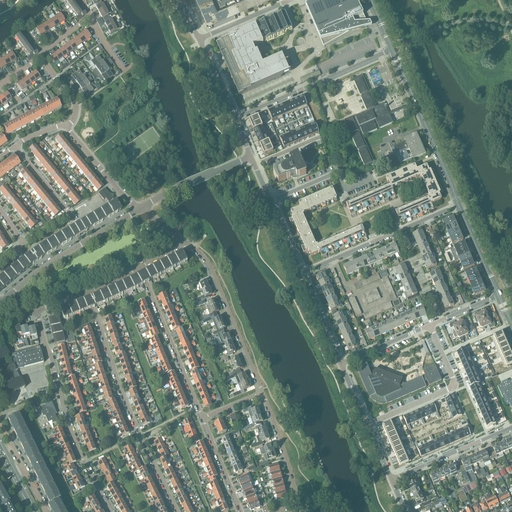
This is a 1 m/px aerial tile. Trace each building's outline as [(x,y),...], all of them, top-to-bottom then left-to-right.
[(77,17),(79,16),(81,15),(82,17),(86,14),(84,12),(83,13),(73,0),(63,0),(77,18),(77,17)] [(196,0),(199,4),(198,6),(200,7),(202,12),(201,14),(203,15),(207,24),(235,12),(240,10),(235,0),(196,0)] [(257,0),(235,0),(240,10),(243,9),(243,8),(255,3),(258,2),(257,0)] [(356,0),(316,0),(305,5),(323,47),(325,46),(349,32),(372,26),(370,21),(367,22),(366,20),(362,13),(359,6),(356,0)] [(96,12),(97,14),(108,8),(105,2),(103,4),(101,1),(94,5),(97,11),(96,12)] [(104,20),(109,17),(108,15),(111,13),(108,8),(97,14),(98,16),(99,15),(101,18),(102,18),(104,20)] [(60,14),(55,17),(60,24),(65,21),(60,14)] [(258,26),(256,27),(262,42),(265,41),(265,42),(292,30),(285,14),(258,26)] [(55,17),(50,21),(55,27),(60,24),(55,17)] [(105,30),(107,29),(117,23),(114,18),(110,20),(109,17),(104,20),(105,23),(104,23),(106,26),(104,28),(105,30)] [(50,21),(46,24),(50,31),(55,27),(50,21)] [(117,23),(107,29),(110,34),(120,29),(117,23)] [(46,24),(41,27),(45,34),(50,31),(46,24)] [(263,65),(260,59),(261,59),(260,59),(257,53),(258,53),(258,52),(257,52),(255,46),(263,43),(263,42),(263,43),(263,42),(262,42),(256,27),(256,26),(255,27),(253,28),(216,44),(217,44),(221,53),(220,53),(221,53),(223,60),(222,60),(224,60),(226,66),(225,67),(226,66),(229,72),(228,73),(229,73),(232,79),(231,79),(232,79),(235,86),(234,86),(235,86),(239,95),(238,95),(291,73),(290,72),(289,73),(286,66),(285,64),(286,64),(286,63),(285,64),(282,57),(283,57),(263,65)] [(45,34),(41,27),(36,30),(40,37),(45,34)] [(86,31),(81,34),(86,41),(91,37),(86,31)] [(29,56),(31,55),(33,54),(34,56),(38,53),(36,51),(35,52),(21,33),(15,38),(29,57),(29,56)] [(81,34),(77,38),(81,44),(86,41),(81,34)] [(77,38),(72,41),(77,48),(81,44),(77,38)] [(72,41),(67,45),(72,51),(77,48),(72,41)] [(67,45),(63,48),(68,55),(72,51),(67,45)] [(63,48),(58,52),(63,58),(68,55),(63,48)] [(58,52),(53,55),(58,61),(63,58),(58,52)] [(12,53),(7,56),(11,63),(16,60),(12,53)] [(58,61),(53,55),(49,58),(54,65),(58,61)] [(7,56),(2,59),(6,66),(11,63),(7,56)] [(98,56),(94,59),(102,69),(111,62),(109,59),(106,61),(104,59),(102,61),(98,56)] [(93,71),(90,73),(92,76),(102,69),(94,59),(90,62),(94,66),(91,68),(93,71)] [(111,62),(102,69),(109,79),(113,76),(109,71),(112,70),(110,67),(111,66),(110,65),(113,63),(111,62)] [(102,69),(92,76),(93,78),(95,76),(96,77),(97,77),(99,79),(101,81),(103,80),(105,82),(109,79),(102,69)] [(35,71),(31,75),(35,81),(40,78),(35,71)] [(79,71),(75,73),(82,83),(92,76),(90,73),(86,76),(85,73),(82,75),(79,71)] [(71,89),(72,91),(82,83),(75,73),(68,78),(74,85),(72,86),(73,87),(71,89)] [(31,75),(26,78),(31,85),(35,81),(31,75)] [(393,147),(392,142),(389,144),(393,154),(374,162),(362,136),(363,136),(364,136),(363,136),(377,130),(377,129),(379,128),(379,129),(393,123),(390,115),(401,111),(405,109),(403,106),(388,113),(386,108),(387,108),(386,107),(384,103),(376,107),(362,75),(354,79),(355,81),(354,82),(360,95),(361,95),(362,97),(361,98),(367,111),(367,113),(356,118),(355,116),(344,121),(345,121),(350,134),(351,134),(352,136),(351,137),(357,150),(358,150),(359,152),(358,153),(364,166),(365,166),(366,168),(375,165),(375,166),(375,167),(398,157),(393,147)] [(92,76),(82,83),(89,93),(93,90),(92,88),(94,86),(91,82),(92,81),(91,79),(93,78),(92,76)] [(26,78),(21,82),(26,88),(31,85),(26,78)] [(26,88),(21,82),(17,85),(21,92),(26,88)] [(82,83),(72,91),(74,92),(76,91),(77,92),(78,91),(81,96),(84,94),(86,96),(89,93),(82,83)] [(7,93),(2,96),(7,103),(11,99),(7,93)] [(303,97),(298,99),(302,108),(307,106),(303,97)] [(56,99),(30,112),(30,113),(34,122),(61,108),(57,99),(56,99)] [(298,99),(293,101),(297,111),(302,108),(298,99)] [(293,101),(288,104),(292,113),(297,111),(293,101)] [(288,104),(283,106),(287,115),(292,113),(288,104)] [(283,106),(278,108),(282,117),(287,115),(283,106)] [(278,108),(273,110),(277,119),(282,117),(278,108)] [(273,110),(269,112),(271,117),(271,119),(272,121),(277,119),(273,110)] [(34,122),(30,113),(3,127),(6,132),(4,133),(6,136),(8,135),(34,122)] [(258,119),(249,123),(251,128),(261,124),(258,119)] [(261,124),(251,128),(254,133),(263,129),(261,124)] [(316,126),(311,128),(315,137),(319,135),(316,126)] [(311,128),(306,130),(310,139),(315,137),(311,128)] [(263,129),(254,133),(256,137),(265,133),(263,129)] [(306,130),(301,132),(305,141),(310,139),(306,130)] [(301,132),(296,135),(300,144),(305,141),(301,132)] [(265,133),(256,137),(258,142),(267,138),(265,133)] [(55,140),(58,144),(64,140),(61,135),(55,140)] [(296,135),(291,137),(295,146),(300,144),(296,135)] [(416,135),(404,140),(405,142),(412,158),(413,160),(425,155),(424,154),(416,135)] [(291,137),(286,139),(290,148),(295,146),(291,137)] [(267,138),(258,142),(260,147),(269,143),(267,138)] [(286,139),(281,141),(285,150),(290,148),(286,139)] [(58,144),(62,149),(68,144),(64,140),(58,144)] [(412,158),(405,142),(393,147),(398,157),(400,163),(401,163),(412,158)] [(269,143),(260,147),(262,152),(271,148),(269,143)] [(62,149),(65,153),(71,148),(68,144),(62,149)] [(29,150),(32,154),(38,150),(35,145),(29,150)] [(65,153),(69,157),(75,152),(71,148),(65,153)] [(271,148),(262,152),(264,157),(273,153),(271,148)] [(32,154),(36,159),(42,154),(38,150),(32,154)] [(69,157),(73,162),(78,157),(75,152),(69,157)] [(36,159),(39,163),(45,158),(42,154),(36,159)] [(14,156),(6,161),(13,170),(20,164),(14,156)] [(279,182),(278,182),(279,182),(291,177),(291,176),(294,174),(294,175),(296,174),(297,177),(306,174),(304,170),(304,167),(303,165),(301,162),(300,160),(298,156),(290,160),(290,161),(291,164),(290,164),(290,166),(287,167),(286,165),(273,170),(273,171),(274,170),(279,182)] [(73,162),(76,166),(82,161),(78,157),(73,162)] [(39,163),(43,167),(49,163),(45,158),(39,163)] [(6,161),(0,165),(0,167),(5,175),(13,170),(6,161)] [(76,166),(80,170),(85,165),(82,161),(76,166)] [(43,167),(47,172),(52,167),(49,163),(43,167)] [(80,170),(83,174),(89,170),(85,165),(80,170)] [(414,178),(419,176),(416,171),(414,166),(411,168),(412,170),(412,171),(412,172),(411,173),(414,178)] [(416,171),(419,176),(420,177),(421,177),(423,181),(433,177),(436,176),(433,170),(429,172),(427,166),(416,171)] [(47,172),(50,176),(56,171),(52,167),(47,172)] [(404,171),(408,181),(414,178),(411,173),(412,172),(412,171),(412,170),(411,168),(404,171)] [(19,174),(23,178),(29,173),(25,169),(19,174)] [(83,174),(87,179),(93,174),(89,170),(83,174)] [(50,176),(54,180),(59,175),(56,171),(50,176)] [(397,186),(408,181),(404,171),(393,176),(397,186)] [(23,178),(26,182),(32,178),(29,173),(23,178)] [(87,179),(90,183),(96,178),(93,174),(87,179)] [(54,180),(57,185),(63,180),(59,175),(54,180)] [(392,188),(397,186),(393,176),(386,179),(389,185),(390,184),(392,188)] [(433,177),(423,181),(427,192),(438,187),(433,177)] [(26,182),(30,187),(36,182),(32,178),(26,182)] [(90,183),(94,187),(100,183),(96,178),(90,183)] [(57,185),(61,189),(66,184),(63,180),(57,185)] [(30,187),(33,191),(39,186),(36,182),(30,187)] [(100,183),(94,187),(98,192),(103,187),(100,183)] [(61,189),(64,193),(70,188),(66,184),(61,189)] [(379,189),(384,201),(395,196),(392,188),(390,184),(389,185),(385,187),(384,185),(381,186),(382,188),(379,189)] [(0,189),(0,192),(2,195),(8,190),(5,186),(0,189)] [(33,191),(37,195),(43,191),(39,186),(33,191)] [(440,186),(438,187),(427,192),(429,196),(428,197),(431,204),(441,200),(439,194),(443,192),(440,186)] [(64,193),(68,197),(74,193),(70,188),(64,193)] [(368,194),(373,206),(384,201),(379,189),(376,191),(375,188),(370,191),(371,193),(368,194)] [(106,208),(100,211),(105,220),(121,211),(119,208),(118,206),(116,203),(117,202),(115,200),(113,199),(104,189),(98,194),(103,200),(104,200),(106,203),(107,201),(109,203),(110,205),(108,206),(108,205),(105,207),(106,208)] [(337,199),(332,189),(321,194),(325,204),(337,199)] [(2,195),(6,199),(12,195),(8,190),(2,195)] [(37,195),(41,200),(46,195),(43,191),(37,195)] [(68,197),(71,202),(77,197),(74,193),(68,197)] [(357,199),(362,210),(373,206),(368,194),(365,195),(364,193),(359,195),(360,198),(357,199)] [(321,194),(310,198),(314,209),(325,204),(321,194)] [(6,199),(9,204),(15,199),(12,195),(6,199)] [(41,200),(44,204),(50,199),(46,195),(41,200)] [(433,208),(431,204),(428,197),(425,198),(424,196),(419,198),(420,200),(417,202),(422,213),(433,208)] [(77,197),(71,202),(75,206),(81,201),(77,197)] [(310,198),(299,203),(301,208),(303,213),(306,212),(307,212),(314,209),(310,198)] [(346,204),(351,215),(362,210),(357,199),(354,200),(353,198),(348,200),(349,202),(346,204)] [(9,204),(13,208),(19,203),(15,199),(9,204)] [(44,204),(48,208),(53,203),(50,199),(44,204)] [(406,207),(411,218),(422,213),(417,202),(414,203),(413,201),(408,203),(409,205),(406,207)] [(13,208),(17,212),(22,208),(19,203),(13,208)] [(48,208),(51,212),(57,208),(53,203),(48,208)] [(395,211),(400,223),(411,218),(406,207),(403,208),(402,205),(397,208),(398,210),(395,211)] [(17,212),(20,217),(26,212),(22,208),(17,212)] [(57,208),(51,212),(55,217),(61,212),(57,208)] [(289,219),(292,225),(294,224),(305,220),(303,215),(304,215),(303,213),(301,208),(291,212),(293,217),(289,219)] [(91,217),(85,220),(90,229),(105,220),(100,211),(93,215),(93,214),(91,215),(91,217)] [(20,217),(24,221),(29,216),(26,212),(20,217)] [(24,221),(27,225),(33,220),(29,216),(24,221)] [(444,228),(456,223),(455,223),(453,218),(453,217),(439,223),(441,226),(444,225),(445,227),(444,228)] [(33,220),(27,225),(31,230),(37,225),(33,220)] [(81,222),(81,223),(86,231),(86,232),(87,231),(90,229),(85,220),(81,223),(81,222)] [(305,220),(294,224),(299,235),(309,230),(305,220)] [(76,225),(72,227),(72,228),(77,236),(78,236),(78,237),(82,234),(86,232),(86,231),(81,223),(81,222),(76,225)] [(447,233),(458,229),(458,228),(458,229),(455,223),(456,223),(444,228),(445,228),(447,233)] [(366,237),(361,226),(358,227),(357,225),(352,227),(353,230),(350,231),(355,242),(366,237)] [(60,236),(53,239),(59,248),(77,237),(78,237),(78,236),(77,236),(72,228),(72,227),(72,228),(62,234),(61,233),(59,234),(60,236)] [(449,239),(461,234),(460,234),(458,229),(447,233),(447,234),(448,233),(450,239),(449,239)] [(299,235),(304,246),(314,241),(309,230),(299,235)] [(355,242),(350,231),(347,232),(346,230),(341,232),(342,234),(339,236),(344,247),(355,242)] [(415,241),(424,237),(421,231),(422,231),(412,235),(413,235),(415,240),(415,241)] [(344,247),(339,236),(336,237),(335,234),(330,237),(331,239),(328,240),(333,252),(344,247)] [(452,245),(462,241),(463,240),(462,240),(460,235),(461,234),(449,239),(450,239),(452,244),(452,245)] [(415,241),(418,246),(426,243),(424,237),(415,241)] [(45,245),(38,248),(44,257),(59,248),(53,239),(47,243),(46,242),(44,243),(45,245)] [(333,252),(328,240),(325,242),(324,239),(319,241),(320,244),(317,245),(320,252),(322,257),(333,252)] [(5,241),(0,244),(0,247),(2,250),(8,246),(5,241)] [(320,252),(317,245),(316,246),(314,241),(304,246),(301,247),(304,253),(308,251),(310,256),(320,252)] [(420,252),(429,248),(426,243),(418,246),(420,252)] [(456,253),(467,249),(467,248),(466,249),(464,243),(463,243),(454,247),(453,248),(454,248),(456,253)] [(395,244),(389,247),(393,255),(399,253),(395,244)] [(383,249),(387,258),(393,255),(389,247),(384,249),(383,249)] [(30,254),(23,259),(30,267),(44,257),(38,248),(32,253),(31,252),(29,253),(30,254)] [(420,252),(423,258),(431,254),(429,248),(420,252)] [(383,249),(378,252),(382,260),(387,258),(383,249)] [(458,259),(469,254),(466,249),(467,249),(456,253),(456,254),(456,253),(459,259),(458,259)] [(183,252),(168,260),(173,269),(187,261),(183,252)] [(372,253),(372,254),(376,263),(382,260),(378,252),(372,254),(372,253)] [(372,254),(366,257),(370,265),(376,263),(372,254)] [(425,263),(425,264),(434,260),(431,254),(423,258),(425,263)] [(460,265),(461,265),(472,260),(471,260),(469,255),(469,254),(458,259),(459,259),(461,264),(460,265)] [(361,258),(360,258),(364,268),(370,265),(366,257),(361,259),(361,258)] [(361,259),(355,262),(359,270),(364,268),(360,258),(360,259),(361,259)] [(16,265),(10,270),(16,278),(30,267),(23,259),(18,264),(17,263),(15,264),(16,265)] [(168,260),(153,268),(158,277),(173,269),(168,260)] [(434,260),(425,264),(425,263),(428,269),(427,269),(437,265),(436,265),(434,260)] [(464,270),(472,267),(474,266),(474,265),(474,266),(471,260),(472,260),(461,265),(464,270),(463,270),(463,271),(464,270)] [(349,263),(353,273),(359,270),(355,262),(350,264),(349,263)] [(353,273),(349,263),(349,264),(344,266),(343,266),(347,276),(348,275),(347,275),(353,273)] [(396,269),(398,275),(407,271),(404,266),(405,265),(395,269),(395,270),(396,269)] [(153,268),(146,272),(151,281),(158,277),(153,268)] [(467,279),(478,274),(477,274),(475,269),(476,269),(476,268),(473,270),(465,273),(464,273),(464,274),(465,273),(467,279)] [(0,291),(0,292),(0,291),(16,278),(10,270),(4,275),(3,274),(1,275),(2,276),(0,278),(0,291)] [(432,280),(432,281),(441,277),(439,271),(439,270),(430,275),(432,280)] [(398,275),(401,281),(409,277),(407,271),(408,271),(407,271),(398,275)] [(142,274),(138,276),(143,285),(146,283),(151,281),(146,272),(142,274)] [(318,283),(328,279),(325,273),(316,277),(319,282),(318,283)] [(469,285),(481,280),(480,280),(478,275),(478,274),(467,279),(470,284),(469,285)] [(138,276),(130,280),(135,289),(143,285),(138,276)] [(401,281),(403,286),(412,282),(409,277),(401,281)] [(433,280),(435,286),(444,282),(441,277),(432,281),(433,280)] [(319,283),(321,288),(330,285),(328,279),(318,283),(319,283)] [(130,280),(115,287),(120,296),(135,289),(130,280)] [(472,290),(483,286),(483,285),(482,286),(480,280),(481,280),(469,285),(470,285),(472,290)] [(186,286),(183,287),(184,290),(187,289),(189,288),(197,284),(196,281),(187,285),(186,286)] [(200,291),(202,290),(209,288),(206,281),(200,283),(198,284),(199,288),(198,288),(200,291)] [(403,286),(406,292),(414,288),(412,283),(412,282),(403,286)] [(437,292),(446,288),(444,282),(435,286),(437,292)] [(323,294),(332,290),(330,285),(321,288),(324,294),(323,294)] [(483,286),(472,290),(472,291),(472,290),(475,296),(474,296),(486,291),(485,291),(483,286)] [(115,287),(101,294),(105,303),(120,296),(115,287)] [(194,300),(195,304),(204,301),(204,300),(210,297),(209,295),(212,294),(209,288),(202,290),(205,296),(194,300)] [(414,288),(406,292),(408,298),(417,294),(414,288)] [(438,292),(440,297),(449,294),(446,288),(437,292),(438,292)] [(324,294),(326,300),(335,296),(332,290),(323,294),(324,294)] [(159,296),(161,302),(168,299),(166,293),(159,296)] [(101,294),(93,297),(96,307),(105,303),(101,294)] [(442,303),(451,299),(449,294),(440,297),(442,303)] [(328,305),(328,306),(337,302),(335,296),(326,300),(329,305),(328,305)] [(89,299),(84,301),(88,310),(93,308),(96,307),(93,297),(89,299)] [(161,302),(164,307),(170,305),(170,304),(173,303),(171,300),(170,298),(168,299),(161,302)] [(451,299),(442,303),(443,303),(445,309),(454,305),(451,299)] [(138,303),(140,309),(147,306),(145,300),(138,303)] [(207,309),(210,308),(216,306),(214,300),(208,302),(209,306),(206,307),(207,309)] [(84,301),(77,304),(80,313),(88,310),(84,301)] [(337,302),(328,306),(329,305),(331,311),(340,307),(337,302)] [(63,315),(63,316),(64,319),(65,319),(80,313),(77,304),(61,310),(62,313),(63,315)] [(164,307),(166,313),(173,311),(170,305),(164,307)] [(140,309),(143,315),(149,312),(147,306),(140,309)] [(219,311),(216,306),(210,308),(207,309),(209,315),(203,317),(204,320),(217,315),(216,312),(219,311)] [(422,307),(416,309),(420,318),(426,316),(422,306),(422,307)] [(482,312),(480,313),(483,320),(489,318),(486,312),(489,311),(488,309),(487,308),(482,311),(482,312)] [(416,309),(411,312),(415,321),(415,320),(420,318),(416,309)] [(166,313),(169,319),(175,316),(173,311),(166,313)] [(143,315),(145,320),(152,318),(149,312),(143,315)] [(336,322),(336,323),(345,319),(342,313),(343,313),(343,312),(333,317),(334,317),(336,322)] [(411,312),(405,314),(409,323),(414,320),(415,321),(411,312)] [(476,323),(478,322),(483,320),(480,313),(478,314),(478,312),(475,313),(476,315),(476,317),(474,318),(476,323)] [(405,314),(399,317),(403,326),(404,326),(403,325),(409,323),(405,314)] [(215,326),(223,322),(221,317),(218,318),(217,315),(204,320),(202,321),(204,324),(212,320),(215,326)] [(59,316),(49,319),(51,327),(61,325),(60,321),(62,320),(61,317),(59,318),(59,316)] [(169,319),(171,325),(177,322),(175,316),(169,319)] [(105,319),(107,325),(114,323),(112,317),(105,319)] [(399,317),(394,319),(397,328),(403,325),(403,326),(399,317)] [(145,320),(148,326),(154,323),(152,318),(145,320)] [(489,318),(483,320),(486,327),(488,326),(490,329),(495,327),(495,325),(494,321),(491,323),(489,318)] [(336,322),(339,328),(347,324),(345,319),(336,323),(336,322)] [(394,319),(388,322),(392,331),(392,330),(397,328),(394,319)] [(460,322),(458,323),(461,330),(468,326),(466,322),(466,321),(465,321),(464,322),(462,321),(461,319),(459,320),(460,322)] [(483,320),(478,322),(480,328),(482,328),(483,330),(485,329),(484,327),(486,327),(483,320)] [(177,322),(171,325),(173,331),(180,328),(177,322)] [(226,328),(223,322),(215,326),(214,326),(217,332),(213,333),(214,336),(224,332),(223,329),(226,328)] [(388,322),(382,324),(386,333),(392,330),(392,331),(388,322)] [(453,327),(455,332),(461,330),(458,323),(456,324),(455,322),(450,324),(449,326),(450,328),(453,327)] [(107,325),(109,331),(116,329),(114,323),(107,325)] [(148,326),(150,332),(156,329),(154,323),(148,326)] [(340,334),(341,334),(350,330),(347,324),(339,328),(341,334),(340,334)] [(382,324),(377,327),(381,336),(381,335),(386,333),(382,324)] [(51,327),(53,336),(63,333),(61,325),(51,327)] [(468,326),(461,330),(463,336),(465,336),(467,339),(469,338),(468,334),(468,333),(468,332),(471,331),(469,326),(468,326)] [(14,338),(15,341),(16,345),(17,348),(17,349),(18,349),(19,349),(25,348),(20,329),(19,327),(12,329),(12,328),(12,329),(14,338)] [(26,327),(20,329),(25,348),(28,347),(26,339),(29,338),(27,330),(27,327),(26,327)] [(84,329),(86,335),(93,333),(91,327),(84,329)] [(109,331),(111,337),(118,335),(116,331),(122,329),(121,327),(116,329),(109,331)] [(377,327),(371,329),(375,338),(380,335),(381,336),(377,327)] [(34,328),(27,330),(29,338),(31,346),(33,345),(32,341),(37,339),(34,328)] [(176,331),(178,337),(185,334),(182,328),(176,331)] [(156,329),(150,332),(152,338),(159,335),(156,329)] [(375,338),(371,329),(365,332),(365,331),(369,341),(369,340),(375,338)] [(341,334),(344,339),(352,336),(350,330),(341,334)] [(461,330),(455,332),(452,333),(455,338),(457,337),(459,338),(460,340),(462,339),(461,337),(463,336),(461,330)] [(65,342),(59,343),(59,346),(75,342),(73,332),(69,333),(70,337),(68,337),(67,332),(66,333),(63,334),(65,342)] [(496,333),(493,334),(494,336),(493,336),(496,341),(504,337),(502,332),(497,334),(496,333)] [(56,344),(59,343),(65,342),(63,334),(63,333),(53,336),(55,344),(56,344)] [(86,335),(88,341),(95,339),(93,333),(86,335)] [(222,344),(224,343),(231,340),(228,335),(226,336),(224,333),(215,337),(216,339),(219,338),(221,344),(222,344)] [(178,337),(181,342),(187,340),(185,334),(178,337)] [(111,337),(113,343),(119,340),(118,335),(111,337)] [(345,345),(355,341),(352,336),(344,339),(346,345),(345,345)] [(150,340),(153,345),(160,343),(157,337),(150,340)] [(504,337),(496,341),(498,346),(507,342),(504,337)] [(85,349),(90,347),(97,345),(95,339),(88,341),(89,344),(87,345),(87,346),(84,347),(80,348),(81,350),(85,349)] [(113,343),(115,349),(121,346),(119,340),(113,343)] [(181,342),(183,348),(190,345),(187,340),(181,342)] [(224,343),(227,348),(233,346),(231,340),(224,343)] [(355,341),(345,345),(346,345),(349,351),(348,351),(358,347),(357,347),(355,341)] [(507,342),(498,346),(500,351),(509,347),(507,342)] [(153,345),(155,351),(162,348),(160,343),(153,345)] [(83,356),(92,353),(99,351),(97,345),(90,347),(91,350),(89,351),(89,352),(82,354),(83,356)] [(183,348),(185,354),(192,351),(190,345),(183,348)] [(121,346),(115,349),(117,355),(123,352),(121,346)] [(233,346),(227,348),(229,354),(218,359),(213,361),(215,363),(224,359),(225,363),(226,362),(226,361),(229,360),(227,358),(228,357),(233,355),(233,354),(233,353),(235,352),(233,346)] [(20,380),(16,372),(17,371),(16,370),(18,369),(43,362),(39,347),(10,355),(9,355),(7,352),(4,347),(0,349),(0,377),(4,386),(0,389),(0,394),(2,399),(25,388),(21,379),(20,380)] [(462,350),(456,352),(458,357),(467,353),(465,348),(464,348),(464,347),(461,348),(462,350)] [(509,347),(500,351),(502,356),(511,352),(509,347)] [(155,351),(158,357),(164,354),(162,348),(155,351)] [(92,353),(94,359),(101,357),(99,351),(92,353)] [(118,355),(120,361),(127,359),(127,358),(126,355),(128,355),(128,354),(131,353),(130,351),(127,352),(125,353),(118,355)] [(185,354),(188,360),(194,357),(192,351),(185,354)] [(511,354),(511,352),(502,356),(504,361),(511,357),(511,354)] [(467,353),(458,357),(461,362),(469,358),(467,353)] [(158,357),(160,363),(167,360),(164,354),(158,357)] [(101,357),(94,359),(96,365),(102,363),(101,357)] [(120,361),(122,367),(129,364),(128,361),(130,360),(133,359),(132,357),(127,358),(127,359),(120,361)] [(188,360),(190,365),(197,363),(194,357),(188,360)] [(231,360),(234,365),(240,363),(238,357),(231,360)] [(469,358),(461,362),(463,367),(471,363),(469,358)] [(160,363),(162,369),(169,366),(167,360),(160,363)] [(197,363),(190,365),(193,371),(199,369),(197,363)] [(236,371),(240,369),(242,368),(240,363),(234,365),(236,371)] [(471,363),(463,367),(465,372),(474,368),(471,363)] [(96,372),(103,370),(101,364),(94,366),(96,370),(93,370),(94,371),(95,373),(96,372)] [(122,367),(124,372),(131,370),(129,364),(122,367)] [(369,397),(371,397),(372,398),(372,399),(373,400),(374,401),(375,401),(376,402),(377,402),(378,403),(379,403),(380,403),(381,403),(382,403),(383,403),(384,403),(385,403),(386,402),(387,404),(426,387),(424,382),(427,381),(429,386),(441,380),(435,365),(422,370),(425,376),(422,377),(421,377),(405,384),(401,382),(399,382),(399,380),(377,371),(376,373),(374,372),(369,370),(367,364),(357,368),(357,369),(357,368),(369,397)] [(169,366),(162,369),(165,374),(172,372),(169,366)] [(474,368),(465,372),(467,377),(476,373),(474,368)] [(98,378),(105,376),(103,370),(96,372),(98,375),(96,376),(96,377),(96,379),(98,378)] [(124,372),(126,378),(133,376),(131,370),(124,372)] [(193,379),(200,376),(202,376),(205,374),(204,372),(199,374),(197,371),(191,373),(193,379)] [(168,375),(170,380),(177,378),(174,372),(168,375)] [(227,381),(235,378),(242,375),(241,372),(231,376),(225,379),(222,380),(223,383),(226,381),(227,381)] [(476,373),(467,377),(469,382),(478,378),(476,373)] [(126,378),(128,384),(135,382),(133,378),(139,376),(138,374),(135,375),(133,376),(126,378)] [(238,385),(238,384),(247,381),(245,374),(242,375),(235,378),(238,385)] [(100,384),(107,381),(105,376),(98,378),(100,384)] [(193,379),(196,385),(202,382),(201,379),(200,376),(193,379)] [(68,379),(70,385),(79,382),(78,379),(76,380),(75,377),(68,379)] [(170,380),(172,386),(179,383),(177,378),(170,380)] [(478,378),(469,382),(471,387),(478,384),(480,383),(478,378)] [(510,404),(511,409),(511,379),(508,382),(507,380),(501,382),(502,384),(497,386),(506,406),(509,404),(510,404)] [(102,390),(109,387),(107,381),(100,384),(101,387),(99,387),(100,388),(96,389),(97,391),(100,390),(102,390)] [(247,381),(238,384),(241,391),(233,394),(230,396),(231,399),(234,397),(245,393),(244,390),(250,387),(247,381)] [(70,385),(72,391),(79,388),(77,385),(80,384),(79,382),(70,385)] [(135,382),(128,384),(130,390),(137,388),(135,382)] [(198,391),(205,388),(207,387),(206,385),(204,386),(202,382),(196,385),(198,391)] [(172,386),(175,392),(181,389),(179,383),(172,386)] [(471,387),(469,388),(471,393),(480,389),(478,384),(471,387)] [(102,396),(104,395),(111,393),(109,387),(102,390),(103,393),(101,394),(102,394),(102,396)] [(72,391),(74,397),(81,394),(79,388),(72,391)] [(198,391),(200,396),(207,394),(205,388),(198,391)] [(129,392),(131,398),(138,395),(136,389),(129,392)] [(175,392),(177,398),(184,395),(181,389),(175,392)] [(480,389),(471,393),(474,398),(482,394),(480,389)] [(74,397),(76,403),(83,400),(81,397),(87,395),(86,393),(83,394),(81,394),(74,397)] [(104,395),(106,401),(113,399),(111,393),(104,395)] [(200,396),(203,402),(209,399),(207,394),(200,396)] [(482,394),(474,398),(476,403),(484,399),(482,394)] [(131,398),(134,403),(140,401),(138,395),(131,398)] [(173,403),(174,405),(177,404),(186,401),(184,395),(177,398),(178,401),(173,403)] [(444,397),(439,399),(442,405),(446,403),(451,402),(455,400),(453,395),(444,398),(444,397)] [(134,403),(136,409),(143,406),(141,403),(143,402),(146,400),(145,398),(142,400),(140,401),(134,403)] [(111,408),(117,405),(115,399),(108,402),(110,406),(108,407),(109,409),(111,408)] [(209,399),(203,402),(205,408),(212,405),(209,399)] [(484,399),(476,403),(478,407),(487,404),(484,399)] [(76,403),(78,408),(85,406),(87,405),(86,403),(84,404),(83,400),(76,403)] [(451,402),(446,403),(448,408),(453,407),(455,412),(459,410),(457,405),(455,400),(451,402)] [(177,404),(174,405),(175,408),(180,406),(182,409),(188,407),(186,401),(177,404)] [(57,413),(56,411),(53,404),(52,402),(51,403),(39,408),(43,417),(45,416),(48,423),(52,421),(53,424),(58,421),(55,414),(57,413)] [(430,410),(425,412),(427,416),(432,414),(435,413),(437,412),(435,407),(433,403),(428,405),(430,410)] [(487,404),(478,407),(480,412),(489,409),(487,404)] [(113,413),(120,411),(117,405),(111,408),(113,413)] [(423,407),(418,410),(420,414),(422,418),(420,419),(421,422),(423,421),(422,418),(427,416),(425,412),(430,410),(428,405),(423,407)] [(85,406),(78,408),(80,414),(87,412),(85,406)] [(136,409),(138,415),(145,412),(143,406),(136,409)] [(453,407),(448,408),(451,413),(452,417),(450,418),(450,420),(453,419),(457,417),(462,415),(459,410),(455,412),(453,407)] [(251,415),(251,418),(261,415),(258,408),(251,411),(252,415),(251,415)] [(138,415),(141,420),(148,418),(146,414),(148,414),(148,413),(153,411),(152,409),(147,411),(145,412),(138,415)] [(489,409),(480,412),(482,417),(491,414),(489,409)] [(415,416),(410,418),(412,423),(417,421),(420,419),(422,418),(420,414),(418,410),(413,412),(415,416)] [(115,419),(122,416),(120,411),(113,413),(115,419)] [(408,414),(403,416),(405,421),(407,425),(408,427),(410,427),(408,424),(412,423),(410,418),(415,416),(413,412),(408,414)] [(76,418),(78,423),(85,421),(83,417),(89,415),(88,413),(85,414),(83,415),(76,418)] [(26,428),(19,414),(9,420),(11,424),(12,423),(13,425),(12,426),(13,428),(14,428),(15,430),(14,430),(16,434),(26,428)] [(491,414),(482,417),(484,422),(493,419),(491,414)] [(246,430),(255,427),(261,425),(260,422),(263,421),(261,415),(251,418),(250,418),(252,424),(248,426),(248,427),(245,428),(246,430)] [(118,425),(124,422),(122,416),(115,419),(117,422),(115,423),(115,424),(116,426),(118,425)] [(148,418),(141,420),(143,426),(150,423),(148,418)] [(183,421),(186,427),(193,424),(190,418),(183,421)] [(493,419),(484,422),(487,428),(492,425),(493,427),(495,425),(495,424),(493,419)] [(215,423),(217,429),(224,426),(222,420),(215,423)] [(387,423),(382,425),(384,430),(393,427),(391,421),(390,422),(389,420),(387,421),(387,423)] [(78,423),(80,429),(87,427),(85,421),(78,423)] [(466,421),(459,424),(461,428),(463,433),(465,437),(470,435),(468,430),(466,426),(468,425),(466,421)] [(118,431),(120,431),(127,428),(124,422),(118,425),(119,429),(117,429),(118,431)] [(186,427),(188,433),(195,430),(193,424),(186,427)] [(80,429),(83,435),(89,432),(88,428),(90,428),(89,426),(87,427),(80,429)] [(224,426),(217,429),(219,434),(227,431),(224,426)] [(255,427),(246,430),(245,430),(245,431),(242,432),(243,436),(246,435),(246,433),(256,430),(255,427)] [(257,433),(259,436),(267,433),(265,427),(257,429),(259,433),(257,433)] [(393,427),(384,430),(386,435),(395,432),(393,427)] [(33,443),(26,428),(16,434),(17,438),(19,437),(20,439),(19,440),(20,442),(21,442),(22,444),(21,444),(22,448),(33,443)] [(55,431),(57,436),(64,433),(61,428),(55,431)] [(122,434),(120,435),(121,437),(123,436),(129,433),(127,428),(120,431),(122,434)] [(458,435),(453,437),(455,441),(460,439),(465,437),(463,433),(461,428),(456,430),(458,435)] [(188,433),(190,439),(197,436),(195,430),(188,433)] [(447,431),(445,432),(446,435),(448,439),(450,443),(455,441),(453,437),(458,435),(456,430),(451,432),(448,434),(447,431)] [(83,435),(85,441),(91,438),(90,434),(92,433),(91,432),(89,432),(83,435)] [(395,432),(386,435),(388,440),(397,437),(395,432)] [(57,436),(60,442),(66,439),(64,433),(57,436)] [(267,433),(259,436),(260,439),(261,439),(262,442),(270,439),(267,433)] [(443,441),(438,443),(440,448),(445,445),(450,443),(448,439),(446,435),(441,437),(443,441)] [(197,436),(190,439),(192,445),(199,442),(197,436)] [(222,440),(224,446),(231,443),(229,437),(222,440)] [(397,437),(388,440),(391,445),(399,442),(397,437)] [(432,438),(430,439),(431,441),(432,441),(435,450),(440,448),(438,443),(443,441),(441,437),(436,439),(433,440),(432,438)] [(85,441),(87,446),(94,444),(91,438),(85,441)] [(155,441),(157,447),(164,444),(161,438),(155,441)] [(60,442),(62,448),(69,445),(66,439),(60,442)] [(428,448),(423,450),(425,454),(430,452),(435,450),(432,441),(431,441),(427,443),(428,448)] [(196,444),(199,450),(205,448),(203,442),(196,444)] [(399,442),(391,445),(393,450),(401,446),(399,442)] [(505,442),(499,445),(502,453),(508,450),(505,442)] [(40,457),(33,443),(22,448),(24,452),(26,451),(27,453),(26,454),(27,456),(28,456),(29,458),(28,458),(29,462),(40,457)] [(94,444),(87,446),(89,452),(96,450),(95,447),(97,446),(96,445),(96,443),(94,444)] [(224,446),(226,451),(233,448),(231,443),(224,446)] [(417,444),(415,445),(416,448),(418,452),(420,456),(425,454),(423,450),(428,448),(427,443),(422,445),(418,447),(417,444)] [(157,447),(160,452),(166,449),(164,444),(157,447)] [(62,448),(65,453),(71,450),(69,445),(62,448)] [(264,451),(265,454),(274,451),(272,445),(264,448),(265,451),(264,451)] [(493,447),(495,452),(496,455),(502,453),(499,445),(493,447)] [(125,449),(127,454),(134,451),(131,446),(125,449)] [(401,446),(393,450),(395,455),(404,451),(401,446)] [(199,450),(201,456),(208,453),(205,448),(199,450)] [(226,451),(229,457),(236,454),(233,448),(226,451)] [(166,449),(160,452),(163,458),(169,455),(166,449)] [(65,453),(67,459),(74,456),(71,450),(65,453)] [(127,454),(130,460),(137,457),(134,451),(127,454)] [(274,451),(265,454),(263,455),(266,461),(268,461),(276,458),(274,451)] [(404,451),(395,455),(397,460),(406,456),(404,451)] [(485,451),(479,453),(483,461),(488,459),(487,455),(485,451)] [(201,456),(203,462),(210,459),(208,453),(201,456)] [(479,453),(473,456),(477,464),(483,461),(479,453)] [(229,457),(231,462),(238,459),(236,454),(229,457)] [(69,463),(67,463),(68,465),(70,465),(76,462),(74,456),(67,459),(69,463)] [(406,456),(397,460),(399,465),(405,463),(405,464),(408,463),(407,462),(408,462),(406,456)] [(473,456),(467,459),(471,466),(477,464),(473,456)] [(47,471),(40,457),(29,462),(31,466),(33,465),(34,467),(33,468),(34,470),(35,470),(36,472),(35,472),(36,476),(47,471)] [(130,460),(133,466),(139,462),(137,457),(130,460)] [(160,460),(163,466),(169,463),(166,457),(160,460)] [(98,462),(101,467),(107,464),(104,458),(98,462)] [(203,462),(206,468),(212,465),(210,459),(203,462)] [(231,462),(233,468),(240,465),(238,459),(231,462)] [(461,461),(463,465),(465,469),(471,466),(467,459),(461,461)] [(139,462),(133,466),(135,471),(142,468),(139,462)] [(163,466),(165,471),(172,468),(169,463),(163,466)] [(268,467),(270,474),(280,471),(279,468),(280,467),(279,464),(270,467),(269,463),(265,465),(266,467),(267,468),(268,467)] [(67,467),(70,473),(76,470),(73,464),(67,467)] [(101,467),(104,473),(110,469),(107,464),(101,467)] [(454,464),(447,467),(451,475),(457,472),(455,469),(454,464)] [(206,468),(208,473),(215,471),(212,465),(206,468)] [(240,465),(233,468),(236,474),(243,471),(240,465)] [(142,476),(148,473),(146,467),(139,470),(141,474),(139,475),(140,477),(142,476)] [(447,467),(441,470),(445,478),(451,475),(447,467)] [(165,471),(168,477),(174,474),(172,468),(165,471)] [(104,473),(107,478),(113,475),(110,469),(104,473)] [(70,473),(73,479),(79,475),(76,470),(70,473)] [(441,470),(435,472),(439,480),(445,478),(441,470)] [(54,485),(47,471),(36,476),(38,480),(39,479),(40,481),(39,482),(41,484),(42,484),(43,486),(41,486),(43,490),(54,485)] [(215,471),(208,473),(212,482),(216,480),(215,477),(217,476),(215,471)] [(239,482),(240,485),(252,481),(249,474),(248,471),(243,474),(244,476),(236,479),(238,483),(239,482)] [(270,474),(272,481),(283,478),(282,474),(281,475),(280,471),(270,474)] [(429,475),(434,485),(440,483),(439,480),(435,472),(429,475)] [(145,482),(151,478),(148,473),(142,476),(144,480),(142,481),(143,483),(145,482)] [(168,477),(171,483),(177,479),(174,474),(168,477)] [(73,479),(75,484),(82,481),(79,475),(73,479)] [(113,475),(107,478),(110,484),(116,481),(113,475)] [(147,487),(154,484),(151,478),(145,482),(147,487)] [(272,481),(274,487),(283,485),(282,481),(284,481),(283,478),(272,481)] [(171,483),(173,488),(180,485),(177,479),(171,483)] [(82,481),(75,484),(78,490),(85,486),(82,481)] [(212,490),(219,487),(216,481),(210,484),(212,490)] [(242,492),(253,488),(255,487),(252,481),(240,485),(242,489),(240,489),(242,492)] [(408,484),(411,490),(418,487),(416,481),(408,484)] [(107,486),(110,492),(116,488),(114,485),(116,484),(115,482),(113,483),(107,486)] [(150,493),(156,489),(154,484),(147,487),(150,493)] [(61,499),(54,485),(43,490),(45,494),(46,494),(47,496),(46,496),(48,498),(49,498),(50,500),(48,501),(50,505),(52,504),(59,500),(61,499)] [(180,485),(173,488),(176,494),(183,491),(180,485)] [(274,487),(276,494),(287,491),(286,488),(284,488),(283,485),(274,487)] [(110,492),(113,497),(119,494),(118,491),(119,490),(119,489),(118,487),(116,488),(110,492)] [(213,492),(215,496),(221,493),(219,487),(212,490),(210,491),(211,493),(213,492)] [(411,490),(413,496),(421,493),(418,487),(411,490)] [(0,488),(0,506),(0,507),(8,502),(8,503),(10,502),(9,502),(6,496),(6,494),(5,494),(1,488),(0,488)] [(244,495),(246,498),(255,494),(253,489),(254,489),(253,488),(242,492),(243,495),(244,495)] [(456,492),(461,504),(468,501),(463,491),(464,490),(463,488),(456,492)] [(151,499),(153,498),(159,495),(156,489),(150,493),(152,496),(150,497),(151,499)] [(177,494),(179,500),(186,497),(184,493),(189,491),(188,489),(185,490),(183,491),(177,494)] [(503,489),(500,491),(506,502),(511,500),(506,491),(504,492),(503,489)] [(287,491),(276,494),(277,501),(278,500),(278,501),(281,501),(281,500),(287,498),(286,494),(287,494),(287,491)] [(506,502),(500,491),(498,492),(499,494),(500,494),(501,496),(497,497),(501,504),(506,502)] [(113,497),(116,503),(122,499),(121,496),(123,495),(122,494),(122,495),(121,493),(119,494),(113,497)] [(215,496),(217,502),(224,499),(221,493),(215,496)] [(416,503),(416,502),(424,499),(421,493),(413,496),(416,503)] [(90,504),(97,500),(94,495),(92,496),(91,494),(84,498),(85,499),(87,497),(88,498),(87,498),(90,504)] [(246,502),(247,505),(259,500),(258,499),(257,500),(255,494),(246,498),(247,502),(246,502)] [(153,498),(155,504),(162,501),(159,495),(153,498)] [(494,508),(499,505),(494,496),(489,498),(494,508)] [(179,500),(182,506),(188,502),(186,497),(179,500)] [(116,503),(119,508),(125,505),(125,504),(123,501),(125,500),(124,498),(122,499),(116,503)] [(484,500),(485,503),(489,510),(494,508),(489,498),(484,500)] [(217,502),(219,507),(226,505),(224,499),(217,502)] [(66,511),(59,500),(52,504),(50,505),(48,506),(51,510),(52,509),(53,511),(52,511),(66,511)] [(93,509),(100,506),(97,500),(90,504),(93,509)] [(259,500),(247,505),(248,508),(250,508),(251,511),(257,509),(257,510),(260,509),(259,508),(262,507),(259,500)] [(158,510),(165,507),(162,501),(156,505),(158,510)] [(13,511),(13,509),(11,509),(8,503),(8,502),(0,507),(0,509),(1,511),(0,511),(13,511)] [(182,506),(185,511),(191,508),(188,502),(182,506)] [(119,508),(121,511),(124,511),(128,510),(126,506),(128,505),(127,503),(125,504),(125,505),(119,508)] [(480,511),(477,503),(471,506),(474,511),(480,511)] [(487,510),(488,510),(484,503),(479,506),(482,511),(483,511),(485,511),(486,511),(487,511),(487,510)]
